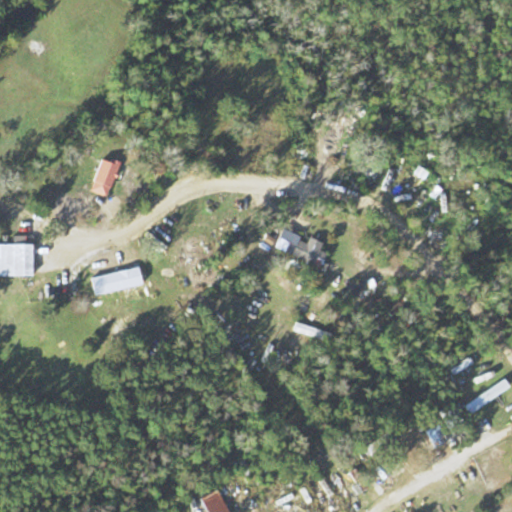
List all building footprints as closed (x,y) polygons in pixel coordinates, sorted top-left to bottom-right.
[(115,161),(97,156),(87,191),(105,196),(115,161)] [(322,252),(317,250),(320,243),(305,236),(303,242),(294,238),(287,254),(315,268),(322,252)] [(29,243),(0,243),(0,275),(29,275),(29,243)] [(470,396),(479,409),(502,393),(493,380),(470,396)] [(438,440),(434,430),(402,443),(406,454),(438,440)] [(224,511),(215,491),(198,500),(203,511),(224,511)]
